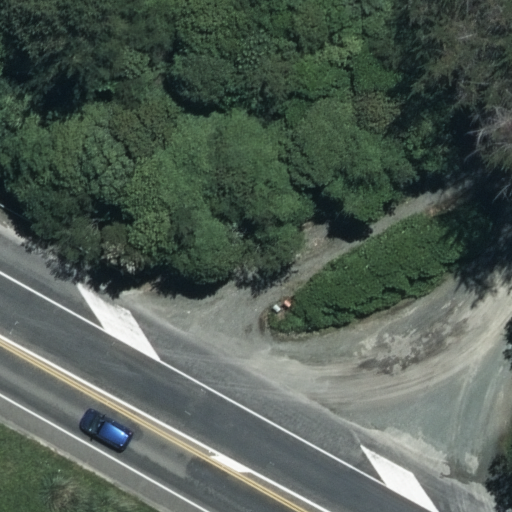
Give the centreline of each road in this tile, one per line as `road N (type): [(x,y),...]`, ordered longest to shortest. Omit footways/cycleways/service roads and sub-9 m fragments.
road 1 (trunk): [(0,344),(296,511)]
road 2 (unknown): [(422,511),(511,334)]
